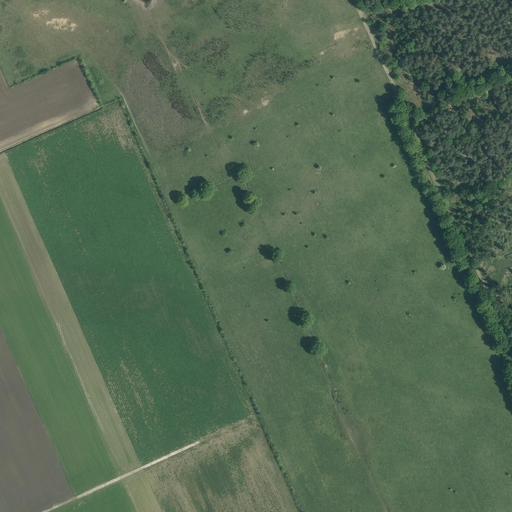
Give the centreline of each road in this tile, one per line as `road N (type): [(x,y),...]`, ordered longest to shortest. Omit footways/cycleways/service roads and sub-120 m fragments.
road 1 (track): [(403,108),(511,352)]
road 2 (track): [(198,441),(44,511)]
